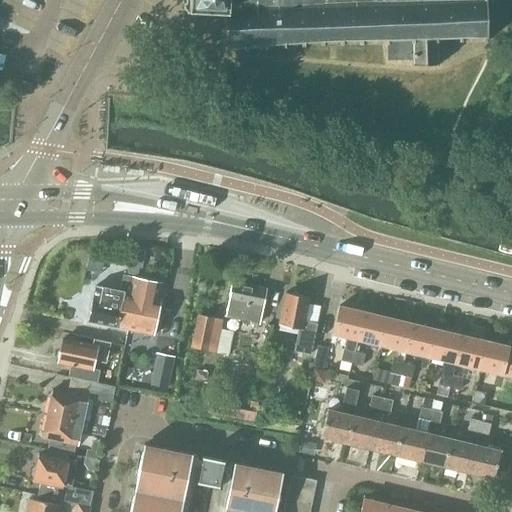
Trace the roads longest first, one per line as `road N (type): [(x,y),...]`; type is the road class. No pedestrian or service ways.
road 1 (secondary): [(511,297),(190,219),(13,206)]
road 2 (residential): [(345,476),(141,427),(120,431),(99,511)]
road 3 (tertiary): [(13,206),(122,0)]
road 4 (residential): [(493,511),(345,476)]
